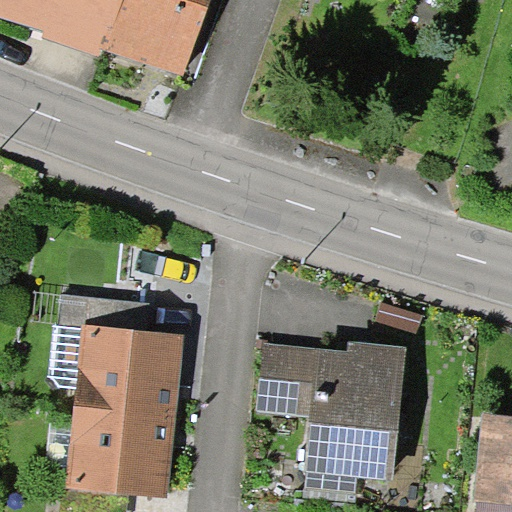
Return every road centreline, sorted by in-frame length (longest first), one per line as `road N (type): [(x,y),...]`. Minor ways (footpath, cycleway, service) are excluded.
road 1 (tertiary): [(0,97),(281,207),(511,272)]
road 2 (unknown): [(281,207),(227,511)]
